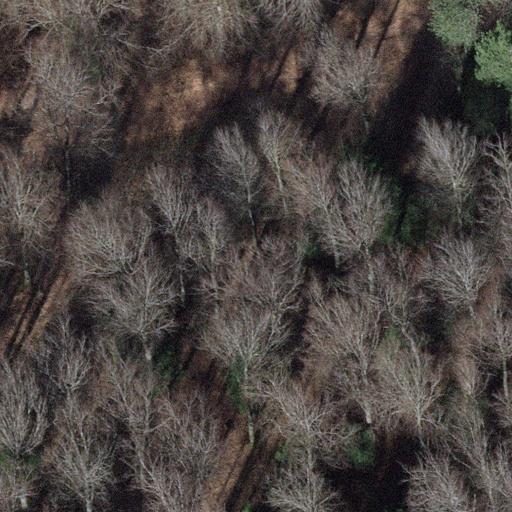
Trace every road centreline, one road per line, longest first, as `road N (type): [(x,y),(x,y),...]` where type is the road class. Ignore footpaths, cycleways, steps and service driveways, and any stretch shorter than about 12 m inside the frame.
road 1 (track): [(431,21),(85,293),(0,374)]
road 2 (track): [(471,0),(431,21),(0,136)]
